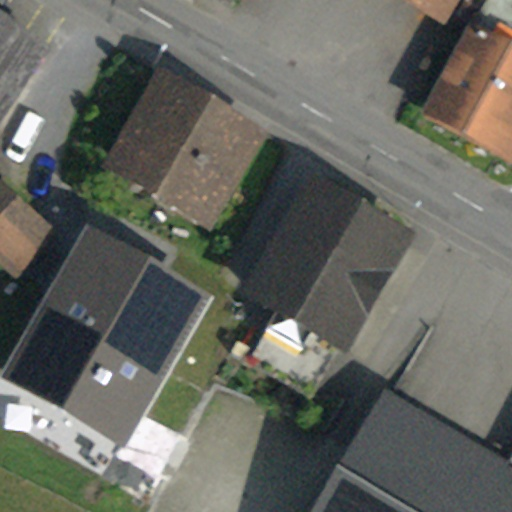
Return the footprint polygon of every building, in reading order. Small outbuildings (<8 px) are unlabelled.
[(0,86),(28,41),(0,24),(0,86)] [(511,51),(473,32),(432,113),(511,154),(511,51)] [(199,216),(252,128),(167,77),(114,166),(199,216)] [(397,239),(313,188),(257,282),(341,332),(397,239)] [(215,293),(88,216),(55,271),(182,348),(215,293)] [(511,511),(511,478),(385,409),(328,511),(511,511)]
